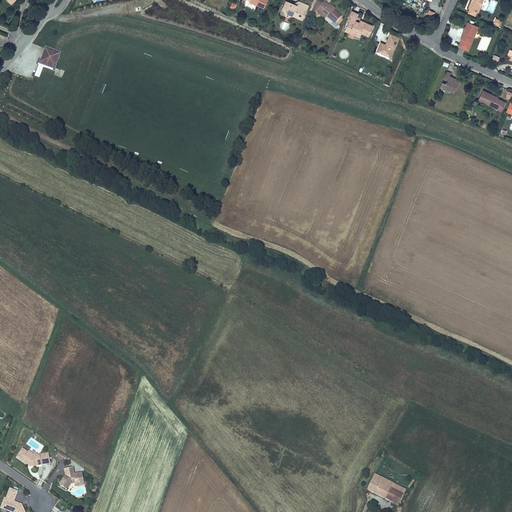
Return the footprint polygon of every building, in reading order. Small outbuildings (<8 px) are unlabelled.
[(298,5),(297,5),(285,0),(282,8),(287,10),(286,12),(303,20),(309,5),(300,1),(298,5)] [(471,9),(478,12),(480,12),(484,0),(472,0),(470,8),(471,9)] [(342,16),(335,9),(329,5),(325,1),(317,11),(320,14),(323,12),(327,15),(335,23),(342,16)] [(347,19),(349,20),(353,22),(354,20),(358,11),(352,9),(347,19)] [(362,23),(359,21),(354,20),(353,22),(349,20),(345,30),(350,32),(351,30),(361,34),(362,31),(369,34),(373,24),(363,20),(362,23)] [(478,27),(468,23),(466,27),(465,31),(461,39),(462,39),(459,47),(468,51),(471,43),(470,43),(475,31),(476,32),(478,27)] [(382,48),(380,51),(390,56),(399,37),(390,33),(385,44),(381,42),(379,46),(382,48)] [(38,63),(38,64),(53,69),(59,52),(46,48),(42,61),(41,62),(38,62),(38,63)] [(445,83),(442,82),(440,86),(454,92),(459,81),(449,76),(450,73),(447,71),(444,78),(447,79),(445,83)] [(492,94),(482,89),(478,100),(498,108),(501,100),(497,98),(491,95),(492,94)] [(29,453),(28,452),(22,449),(17,457),(28,465),(30,464),(31,467),(46,464),(44,454),(37,456),(34,456),(34,459),(30,459),(29,453)] [(34,459),(34,456),(37,456),(37,454),(34,454),(29,451),(28,452),(29,453),(30,459),(34,459)] [(67,479),(65,477),(61,483),(64,485),(62,487),(67,490),(68,488),(71,484),(76,483),(76,487),(85,485),(82,473),(74,474),(73,468),(62,470),(63,476),(66,476),(68,477),(67,479)] [(381,484),(383,479),(374,474),(367,490),(391,502),(398,489),(389,485),(388,488),(381,484)] [(399,487),(383,479),(381,484),(388,488),(389,485),(398,489),(399,487)] [(399,487),(398,489),(391,502),(397,505),(405,490),(399,487)] [(15,502),(19,492),(12,489),(8,499),(6,499),(3,505),(9,507),(7,511),(10,511),(26,511),(23,505),(19,507),(18,505),(15,504),(15,502)]
